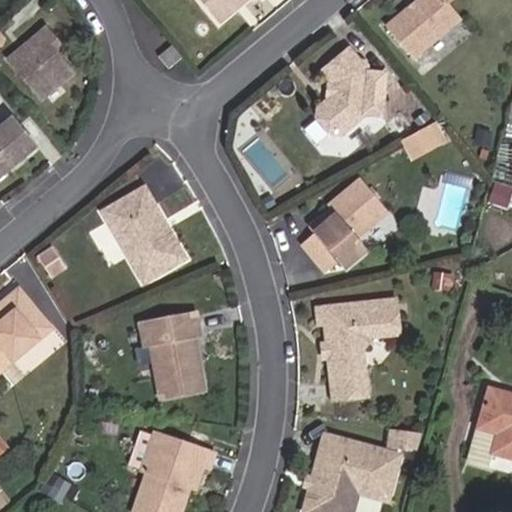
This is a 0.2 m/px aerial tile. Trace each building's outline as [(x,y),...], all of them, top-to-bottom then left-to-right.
[(199,0),(220,23),(247,0),(199,0)] [(414,59),(460,19),(447,4),(450,0),(417,0),(386,27),(414,59)] [(73,74),(59,58),(66,52),(45,29),(8,60),(42,100),(73,74)] [(168,69),(182,57),(172,45),(158,57),(168,69)] [(382,116),(384,89),(368,88),(369,73),(367,71),(367,67),(364,62),(359,62),(349,49),(321,72),(329,82),(332,87),(336,87),(336,96),(332,96),(328,99),(317,108),(316,118),(331,136),(341,136),(366,114),(382,116)] [(336,96),(336,87),(332,87),(329,82),(328,99),(332,96),(336,96)] [(0,153),(12,168),(36,148),(11,119),(0,128),(0,153)] [(408,159),(439,143),(430,125),(399,142),(408,159)] [(0,177),(12,168),(0,153),(0,177)] [(367,251),(357,239),(387,214),(360,182),(329,208),(331,211),(334,215),(313,233),(301,244),(325,273),(337,263),(344,270),(367,251)] [(185,259),(166,227),(163,229),(151,209),(154,207),(144,190),(104,213),(144,282),(185,259)] [(166,227),(154,207),(151,209),(163,229),(166,227)] [(313,233),(334,215),(331,211),(309,229),(313,233)] [(65,269),(51,248),(38,257),(51,278),(65,269)] [(0,370),(1,372),(51,329),(19,290),(2,304),(5,307),(0,310),(0,370)] [(362,350),(372,337),(399,335),(395,301),(317,310),(319,325),(325,324),(327,343),(327,344),(330,344),(331,356),(328,357),(329,358),(333,400),(367,397),(362,350)] [(205,391),(195,337),(200,336),(196,314),(139,325),(144,346),(150,345),(160,399),(205,391)] [(331,356),(330,344),(327,344),(327,343),(322,343),(324,359),(329,358),(328,357),(331,356)] [(511,459),(511,395),(488,389),(477,429),(497,434),(492,454),(511,459)] [(417,450),(421,433),(392,429),(389,446),(417,450)] [(492,454),(497,434),(477,429),(468,463),(488,469),(492,454)] [(198,483),(203,467),(210,469),(216,453),(154,432),(153,436),(140,432),(128,466),(142,470),(141,473),(146,474),(133,511),(181,511),(190,488),(192,481),(198,483)] [(388,502),(400,456),(324,436),(313,477),(309,491),(303,511),(352,511),(357,493),(388,502)]
